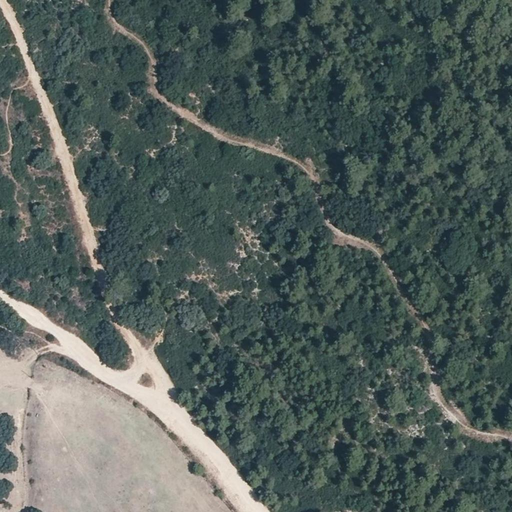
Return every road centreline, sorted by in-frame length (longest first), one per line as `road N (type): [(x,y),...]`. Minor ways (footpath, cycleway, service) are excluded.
road 1 (track): [(169,417),(152,361),(119,326),(74,176),(1,0)]
road 2 (track): [(97,366),(186,429),(262,511)]
road 3 (track): [(97,366),(0,292)]
